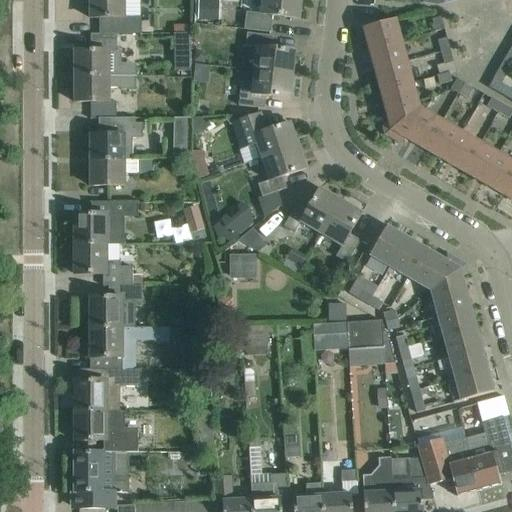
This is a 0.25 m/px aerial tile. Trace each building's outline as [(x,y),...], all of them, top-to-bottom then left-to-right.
[(124,0),(90,0),(90,18),(100,18),(100,34),(142,34),(142,17),(125,17),(125,5),(124,0)] [(300,19),(301,0),(263,0),(261,14),(246,12),(244,29),(271,33),(273,16),(300,19)] [(445,29),(441,17),(433,19),(436,32),(445,29)] [(363,28),(369,47),(402,38),(396,19),(363,28)] [(183,25),(175,25),(175,34),(183,34),(183,25)] [(257,47),(254,71),(293,75),(296,51),(272,49),(273,36),(247,33),(245,46),(257,47)] [(117,50),(117,34),(91,34),(91,51),(75,51),(75,77),(136,77),(136,63),(122,63),(122,49),(117,50)] [(369,47),(374,66),(407,57),(402,38),(369,47)] [(438,40),(442,52),(450,50),(447,38),(438,40)] [(511,47),(500,67),(508,72),(511,64),(511,47)] [(196,50),(194,61),(205,62),(206,55),(202,50),(196,50)] [(450,50),(442,52),(445,65),(454,62),(450,50)] [(374,66),(379,85),(412,76),(407,57),(374,66)] [(489,87),(496,92),(508,72),(500,67),(489,87)] [(238,106),(245,106),(265,109),(266,97),(290,99),(293,75),(254,71),(253,83),(241,81),(240,93),(238,106)] [(450,73),(438,76),(440,85),(452,81),(450,73)] [(379,85),(384,104),(417,95),(412,76),(379,85)] [(92,119),(99,119),(110,119),(110,118),(117,118),(117,102),(109,102),(109,88),(121,88),(121,90),(136,90),(136,77),(75,77),(75,102),(92,102),(92,119)] [(452,90),(459,94),(466,83),(458,79),(452,90)] [(459,94),(467,99),(473,88),(466,83),(459,94)] [(383,125),(386,135),(421,108),(417,95),(384,104),(389,123),(383,125)] [(487,106),(498,112),(503,105),(492,98),(487,106)] [(511,110),(503,105),(498,112),(509,119),(511,113),(511,110)] [(403,137),(420,147),(437,117),(421,108),(386,135),(400,143),(403,137)] [(257,143),(262,158),(298,146),(291,123),(264,132),(258,114),(231,116),(234,122),(241,144),(253,145),(257,143)] [(192,119),(201,131),(210,125),(204,117),(192,119)] [(420,147),(437,157),(454,127),(437,117),(420,147)] [(100,135),(91,135),(91,161),(125,159),(133,159),(133,138),(143,138),(143,124),(136,124),(136,118),(117,118),(117,119),(110,119),(99,119),(100,135)] [(437,157),(453,166),(470,137),(454,127),(437,157)] [(453,166),(470,176),(487,146),(470,137),(453,166)] [(298,146),(262,158),(270,181),(258,185),(263,197),(287,189),(283,177),(306,169),(298,146)] [(470,176),(487,186),(504,156),(487,146),(470,176)] [(174,162),(187,162),(187,148),(174,148),(174,162)] [(487,186),(503,195),(511,180),(511,160),(504,156),(487,186)] [(210,174),(204,157),(191,162),(197,179),(210,174)] [(125,160),(91,161),(91,186),(111,186),(125,186),(125,173),(125,160)] [(151,161),(137,161),(137,173),(137,174),(137,175),(151,174),(151,161)] [(511,180),(503,195),(511,200),(511,180)] [(301,223),(322,235),(341,202),(320,189),(308,210),(297,204),(284,227),(295,233),(301,223)] [(75,215),(75,245),(119,245),(126,245),(126,214),(138,214),(138,202),(110,203),(110,202),(92,202),(92,215),(75,215)] [(341,202),(322,235),(342,246),(336,257),(348,263),(361,241),(350,234),(362,214),(341,202)] [(385,265),(403,235),(387,226),(370,256),(385,265)] [(400,274),(418,244),(403,235),(385,265),(389,267),(387,272),(392,275),(395,271),(400,274)] [(416,283),(433,253),(418,244),(400,274),(416,283)] [(104,275),(104,286),(143,286),(143,274),(133,275),(133,267),(121,267),(121,261),(119,261),(119,245),(75,245),(75,275),(104,275)] [(430,291),(466,265),(451,256),(448,262),(433,253),(416,283),(430,291)] [(231,254),(231,278),(257,278),(257,254),(231,254)] [(434,305),(468,295),(462,276),(469,274),(466,265),(430,291),(434,305)] [(379,310),(383,303),(377,299),(390,277),(385,274),(374,293),(372,296),(368,304),(379,310)] [(91,298),(91,328),(136,327),(136,301),(144,300),(143,286),(104,286),(109,287),(109,298),(91,298)] [(357,298),(368,304),(372,296),(361,290),(357,298)] [(440,324),(473,315),(468,295),(434,305),(440,324)] [(219,298),(220,313),(234,312),(234,298),(219,298)] [(384,314),(386,321),(398,318),(396,310),(384,314)] [(445,343),(478,334),(473,315),(440,324),(445,343)] [(398,318),(386,321),(389,330),(401,327),(398,318)] [(351,323),(346,324),(348,352),(383,349),(382,332),(381,321),(351,323)] [(247,326),(248,356),(268,355),(267,334),(274,334),(274,325),(247,326)] [(114,358),(114,369),(135,369),(134,340),(169,339),(168,326),(136,327),(91,328),(91,358),(114,358)] [(312,331),(285,333),(288,366),(315,364),(312,331)] [(323,335),(324,348),(344,345),(343,333),(323,335)] [(438,361),(439,366),(484,353),(478,334),(445,343),(449,358),(438,361)] [(397,338),(401,355),(410,353),(405,335),(397,338)] [(196,346),(197,369),(207,369),(207,345),(196,346)] [(401,355),(407,374),(415,372),(410,353),(401,355)] [(452,367),(456,382),(489,373),(484,353),(439,366),(440,370),(452,367)] [(243,367),(244,379),(254,378),(255,371),(250,369),(252,366),(253,362),(250,360),(246,360),(243,364),(243,367)] [(75,381),(75,411),(107,411),(120,411),(121,387),(141,387),(141,375),(153,375),(153,370),(135,369),(114,369),(114,370),(82,370),(82,381),(75,381)] [(407,374),(412,394),(420,391),(420,389),(429,387),(427,379),(418,382),(415,372),(407,374)] [(489,373),(456,382),(461,401),(494,392),(489,373)] [(412,394),(415,404),(417,412),(427,410),(425,401),(423,401),(420,391),(412,394)] [(115,454),(127,454),(139,454),(139,432),(120,432),(120,411),(107,411),(75,411),(75,441),(107,441),(115,441),(115,454)] [(484,434),(466,439),(471,458),(480,491),(502,485),(499,475),(505,474),(499,452),(511,449),(503,416),(481,422),(484,434)] [(300,457),(298,433),(284,434),(285,458),(300,457)] [(471,458),(465,438),(441,444),(440,440),(427,443),(426,438),(417,440),(421,458),(422,458),(427,478),(430,485),(447,481),(449,489),(455,487),(457,497),(480,491),(471,458)] [(95,453),(75,453),(75,493),(76,493),(76,509),(93,509),(111,509),(111,492),(103,492),(102,453),(95,453)] [(365,511),(393,511),(393,492),(392,479),(390,458),(378,459),(379,465),(370,475),(363,476),(365,501),(365,511)] [(409,479),(427,478),(422,458),(421,458),(404,459),(405,474),(409,479)] [(322,497),(322,511),(353,511),(352,495),(358,494),(357,469),(353,470),(353,460),(341,460),(341,470),(341,481),(342,481),(343,496),(322,497)] [(252,501),(252,511),(283,511),(283,505),(283,498),(288,498),(286,473),(270,474),(271,483),(251,484),(252,501)] [(231,476),(216,477),(218,502),(225,502),(225,506),(224,511),(252,511),(252,501),(233,502),(231,476)] [(407,478),(392,479),(393,492),(393,511),(423,511),(423,498),(432,497),(427,478),(409,479),(407,479),(407,478)] [(294,499),(294,511),(322,511),(322,497),(321,483),(306,484),(307,498),(294,499)] [(189,503),(189,511),(203,511),(203,502),(189,503)] [(203,502),(203,511),(218,511),(218,502),(216,502),(203,502)] [(162,504),(162,511),(176,511),(176,503),(175,503),(162,504)] [(176,503),(176,511),(189,511),(189,503),(176,503)]
